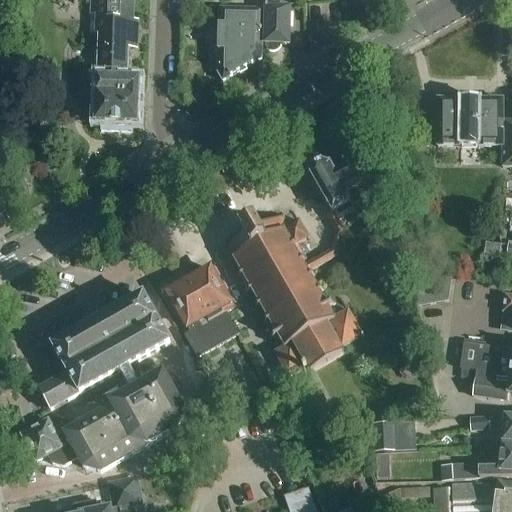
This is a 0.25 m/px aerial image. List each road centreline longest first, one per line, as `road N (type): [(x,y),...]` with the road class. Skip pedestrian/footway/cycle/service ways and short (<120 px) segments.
road 1 (tertiary): [(464,0),(180,160)]
road 2 (tertiary): [(180,160),(0,261)]
road 3 (residential): [(180,160),(162,114),(166,0)]
